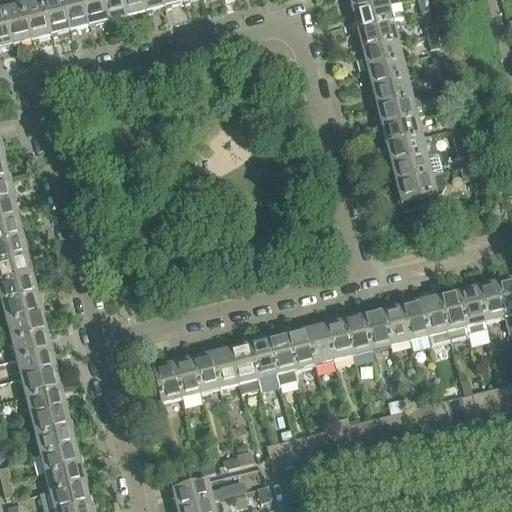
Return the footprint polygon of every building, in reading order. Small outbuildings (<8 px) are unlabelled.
[(61,0),(54,0),(42,3),(51,40),(52,42),(58,40),(57,38),(70,35),(61,0)] [(76,33),(89,30),(81,0),(61,0),(70,35),(71,37),(77,35),(76,33)] [(95,29),(108,25),(101,0),(81,0),(89,30),(90,32),(96,31),(95,29)] [(114,24),(127,21),(121,0),(101,0),(108,25),(109,27),(115,26),(114,24)] [(146,16),(141,0),(121,0),(127,21),(128,20),(128,23),(134,21),(133,19),(146,16)] [(141,0),(146,16),(147,18),(153,16),(152,14),(165,11),(162,0),(141,0)] [(182,0),(162,0),(165,11),(166,13),(172,12),(171,9),(184,6),(182,0)] [(190,5),(203,2),(202,0),(182,0),(184,6),(185,8),(191,7),(190,5)] [(387,0),(346,0),(348,6),(350,6),(353,18),(390,9),(387,0)] [(426,0),(424,0),(417,2),(421,17),(430,14),(426,0)] [(42,3),(23,8),(32,44),(33,44),(33,46),(39,45),(39,43),(51,40),(42,3)] [(19,48),(32,44),(23,8),(4,13),(13,49),(14,51),(20,50),(19,48)] [(353,18),(351,19),(352,25),(354,24),(358,37),(394,28),(390,9),(353,18)] [(4,13),(0,13),(0,54),(1,54),(0,52),(13,49),(4,13)] [(432,23),(423,26),(426,40),(436,37),(432,23)] [(358,37),(356,38),(360,57),(362,56),(399,47),(404,46),(399,26),(394,28),(358,37)] [(436,37),(426,40),(430,54),(440,52),(436,37)] [(399,47),(362,56),(360,57),(365,76),(367,75),(404,66),(399,47)] [(442,61),(432,64),(436,78),(446,75),(442,61)] [(367,75),(365,76),(367,82),(369,81),(372,94),(409,85),(404,66),(367,75)] [(446,75),(436,78),(440,92),(449,90),(446,75)] [(409,85),(372,94),(370,95),(371,101),(374,100),(377,113),(419,102),(413,104),(409,85)] [(452,99),(442,102),(446,116),(455,113),(452,99)] [(419,102),(377,113),(375,114),(376,120),(378,119),(382,132),(418,123),(424,122),(419,102)] [(455,113),(446,116),(449,130),(459,128),(455,113)] [(382,132),(380,133),(381,139),(383,138),(386,151),(423,142),(418,123),(382,132)] [(461,137),(452,140),(455,154),(465,151),(461,137)] [(386,151),(384,152),(386,158),(388,157),(391,170),(428,161),(423,142),(386,151)] [(465,151),(455,154),(459,168),(468,166),(465,151)] [(391,170),(389,171),(391,177),(393,176),(396,189),(442,177),(437,158),(428,161),(391,170)] [(5,165),(0,166),(0,186),(12,184),(10,177),(8,178),(5,165)] [(396,189),(394,190),(395,196),(397,195),(401,208),(403,216),(421,212),(419,204),(441,198),(446,191),(443,179),(442,177),(396,189)] [(12,184),(0,186),(0,206),(16,203),(12,184)] [(18,216),(14,204),(16,203),(0,206),(0,226),(19,222),(21,221),(20,215),(18,216)] [(24,241),(26,240),(24,234),(22,235),(19,222),(0,226),(0,246),(24,241)] [(24,241),(0,246),(0,267),(29,260),(31,259),(26,240),(24,241)] [(33,278),(39,277),(37,271),(32,272),(29,260),(0,267),(0,287),(34,279),(33,278)] [(34,279),(0,287),(0,301),(2,307),(40,298),(39,291),(37,292),(34,279)] [(511,280),(495,285),(504,323),(511,321),(511,280)] [(495,285),(476,289),(485,328),(504,323),(495,285)] [(476,289),(457,294),(469,342),(488,338),(485,328),(476,289)] [(457,294),(438,299),(450,347),(469,342),(457,294)] [(40,298),(2,307),(6,326),(45,316),(40,298)] [(438,299),(419,304),(431,352),(450,347),(438,299)] [(413,307),(400,310),(410,347),(412,357),(431,352),(419,304),(413,305),(413,307)] [(394,312),(381,315),(391,352),(410,347),(400,310),(400,308),(394,310),(394,312)] [(380,313),(374,315),(375,317),(362,320),(372,357),(391,352),(381,315),(380,313)] [(43,318),(45,317),(45,316),(6,326),(11,345),(48,336),(48,335),(50,335),(48,329),(46,329),(43,318)] [(356,319),(356,321),(344,324),(344,322),(343,323),(353,361),(372,357),(362,320),(362,318),(356,319)] [(343,323),(324,327),(334,366),(353,361),(343,323)] [(318,331),(306,334),(315,371),(334,366),(324,327),(318,329),(318,331)] [(299,336),(287,339),(296,376),(315,371),(306,334),(305,334),(305,332),(299,334),(299,336)] [(48,336),(11,345),(16,364),(53,355),(53,354),(54,354),(53,348),(51,348),(48,336)] [(280,338),(280,340),(268,343),(280,392),(299,388),(296,376),(287,339),(286,339),(286,337),(280,338)] [(261,343),(261,345),(249,348),(260,395),(261,397),(280,392),(268,343),(267,344),(267,342),(261,343)] [(248,346),(242,348),(242,350),(230,353),(239,390),(242,399),(260,395),(249,348),(248,348),(248,346)] [(223,355),(211,358),(220,395),(239,390),(230,353),(229,353),(229,351),(223,353),(223,355)] [(57,373),(59,373),(58,367),(56,367),(53,355),(16,364),(21,383),(57,374),(57,373)] [(210,356),(204,357),(204,359),(192,362),(201,399),(220,395),(211,358),(210,358),(210,356)] [(191,361),(185,362),(186,364),(173,367),(182,404),(201,399),(192,362),(191,363),(191,361)] [(167,369),(153,372),(163,409),(182,404),(173,367),(172,365),(166,367),(167,369)] [(62,393),(62,392),(64,392),(63,386),(61,386),(57,374),(21,383),(25,402),(62,393)] [(501,418),(501,417),(510,414),(511,415),(506,390),(494,393),(500,418),(501,418)] [(62,393),(25,402),(30,421),(67,412),(67,411),(69,411),(67,405),(65,405),(62,393)] [(490,421),(490,420),(499,417),(499,418),(500,418),(494,393),(483,396),(489,421),(490,421)] [(488,421),(489,421),(483,396),(471,399),(478,424),(479,423),(478,423),(488,420),(488,421)] [(467,426),(467,425),(476,423),(477,424),(478,424),(471,399),(460,402),(466,426),(467,426)] [(456,429),(456,428),(465,426),(465,427),(466,426),(460,402),(449,405),(455,429),(456,429)] [(454,430),(455,429),(449,405),(437,408),(444,432),(445,432),(444,431),(454,429),(454,430)] [(442,433),(444,432),(437,408),(426,411),(432,435),(433,435),(433,434),(442,432),(442,433)] [(431,435),(432,435),(426,411),(415,413),(421,438),(422,438),(422,437),(431,435)] [(67,412),(30,421),(35,440),(74,430),(72,424),(70,424),(67,412)] [(420,438),(421,438),(415,413),(403,416),(409,441),(410,441),(410,440),(420,437),(420,438)] [(399,443),(408,440),(408,441),(409,441),(403,416),(392,419),(398,444),(399,443)] [(392,419),(381,422),(387,447),(388,446),(387,446),(397,443),(397,444),(398,444),(392,419)] [(386,447),(387,447),(381,422),(369,425),(375,449),(376,449),(376,448),(385,446),(386,447)] [(365,452),(365,451),(374,449),(374,450),(375,449),(369,425),(358,428),(364,452),(365,452)] [(363,453),(364,452),(358,428),(346,431),(353,455),(354,455),(353,454),(363,452),(363,453)] [(75,443),(72,431),(74,430),(35,440),(40,459),(77,450),(76,449),(78,449),(77,443),(75,443)] [(342,458),(342,457),(351,455),(352,455),(353,455),(346,431),(335,433),(341,458),(342,458)] [(340,458),(341,458),(335,433),(324,436),(330,461),(331,461),(331,460),(340,457),(340,458)] [(324,436),(312,439),(319,464),(320,463),(319,463),(329,460),(329,461),(330,461),(324,436)] [(312,439),(301,442),(307,467),(308,466),(317,463),(318,464),(319,464),(312,439)] [(297,469),(297,468),(306,466),(306,467),(307,467),(301,442),(290,445),(296,469),(297,469)] [(286,472),(285,471),(295,469),(295,470),(296,469),(290,445),(278,448),(285,472),(286,472)] [(278,448),(267,451),(273,475),(274,475),(274,474),(283,472),(283,473),(285,472),(278,448)] [(81,468),(83,468),(82,462),(80,462),(77,450),(40,459),(45,478),(81,469),(81,468)] [(237,462),(239,472),(254,468),(251,458),(237,462)] [(237,462),(222,466),(225,475),(239,472),(237,462)] [(199,471),(201,481),(216,477),(213,468),(199,471)] [(81,469),(45,478),(49,497),(86,487),(88,487),(86,481),(85,481),(81,469)] [(199,471),(185,475),(187,484),(201,481),(199,471)] [(8,472),(0,473),(0,481),(2,488),(11,486),(8,472)] [(172,494),(172,495),(170,496),(172,502),(174,501),(176,511),(184,511),(214,505),(211,496),(209,485),(172,494)] [(11,486),(2,488),(5,503),(15,500),(11,486)] [(243,486),(221,492),(221,493),(211,496),(214,505),(245,497),(243,486)] [(68,511),(91,506),(93,506),(91,499),(89,500),(86,487),(49,497),(53,511),(68,511)] [(267,491),(257,494),(261,508),(271,506),(267,491)]
